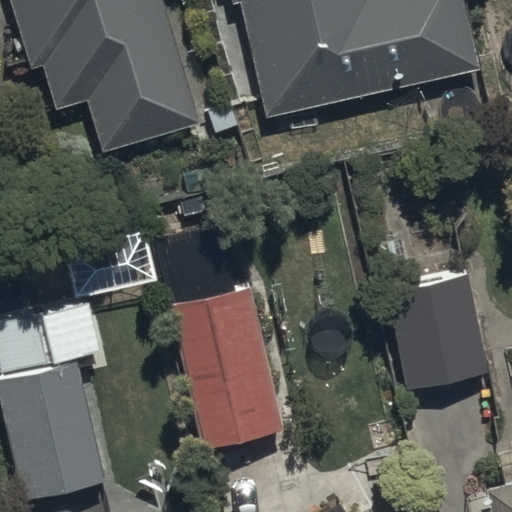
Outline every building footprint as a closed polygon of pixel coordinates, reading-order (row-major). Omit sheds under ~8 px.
[(13,0),(33,64),(46,60),(60,104),(88,95),(104,149),(202,118),(165,0),(13,0)] [(232,0),(233,1),(237,0),(241,0),(267,113),(481,65),(466,0),(232,0)] [(491,367),(467,265),(383,284),(407,386),(491,367)] [(173,302),(205,444),(286,426),(254,284),(173,302)] [(0,360),(2,371),(0,371),(0,398),(22,496),(103,478),(75,354),(102,348),(90,295),(0,314),(0,360)] [(511,511),(511,478),(487,484),(493,511),(511,511)]
